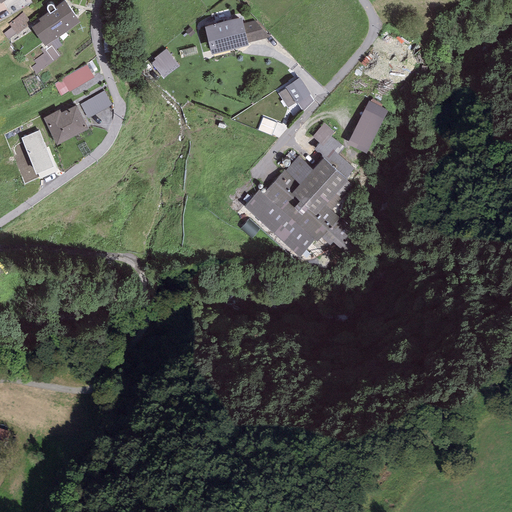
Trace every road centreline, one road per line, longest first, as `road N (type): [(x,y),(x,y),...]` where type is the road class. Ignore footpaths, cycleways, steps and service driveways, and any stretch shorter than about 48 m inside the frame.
road 1 (residential): [(0,223),(94,156),(114,129),(117,104),(96,38),(98,0)]
road 2 (residential): [(365,0),(375,23),(369,41),(245,171)]
road 3 (track): [(144,279),(123,257),(0,248)]
road 4 (track): [(124,358),(108,382),(87,390),(0,380)]
